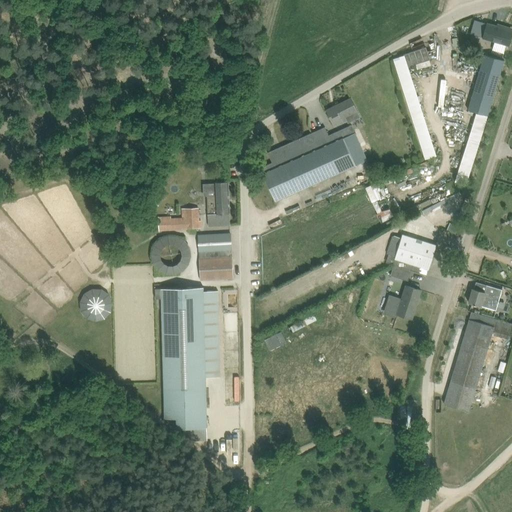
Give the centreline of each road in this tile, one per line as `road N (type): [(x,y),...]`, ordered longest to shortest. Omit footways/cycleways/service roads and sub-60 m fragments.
road 1 (track): [(276,0),(244,142),(252,511)]
road 2 (unclassified): [(435,493),(428,477),(430,364),(511,100)]
road 3 (track): [(0,360),(30,338),(45,338),(223,469),(250,474),(251,490)]
road 4 (unclassified): [(244,142),(466,6),(503,0)]
